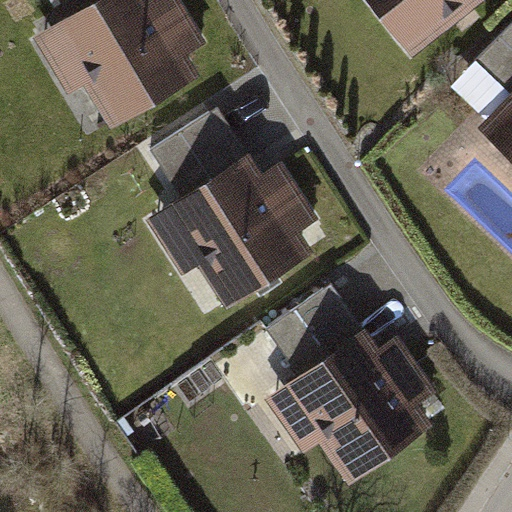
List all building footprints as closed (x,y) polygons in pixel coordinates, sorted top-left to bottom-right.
[(67,0),(36,22),(72,72),(90,60),(114,94),(189,42),(176,24),(193,13),(183,0),(67,0)] [(384,0),(417,43),(474,0),(384,0)] [(511,92),(511,107),(495,124),(511,140),(511,30),(481,62),(511,92)] [(185,177),(150,202),(185,252),(204,239),(228,274),(303,222),(290,204),(306,193),(271,142),(255,153),(218,101),(160,142),(185,177)] [(312,378),(278,403),(310,449),(328,436),(352,471),(427,419),(415,401),(431,389),(395,339),(377,352),(330,286),(275,325),(312,378)]
